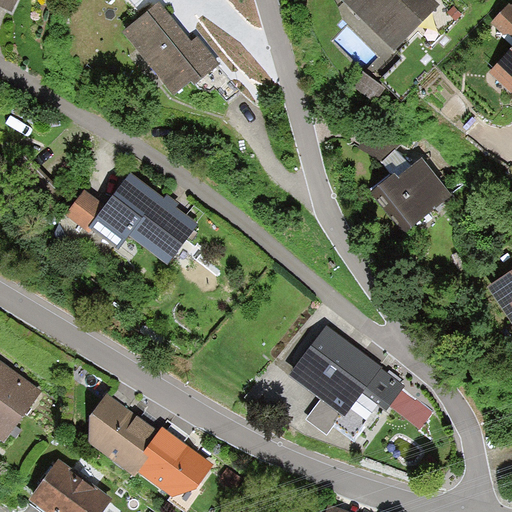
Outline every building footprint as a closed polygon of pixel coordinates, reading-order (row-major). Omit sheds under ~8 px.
[(19,0),(0,0),(0,8),(13,15),(19,0)] [(439,6),(432,0),(348,0),(345,3),(394,52),(439,6)] [(161,4),(124,35),(177,98),(220,62),(199,37),(193,42),(177,24),(161,4)] [(511,4),(511,5),(493,25),(511,42),(511,50),(491,73),(511,93),(511,4)] [(375,102),(385,89),(364,73),(354,86),(375,102)] [(395,179),(410,167),(397,150),(382,162),(395,179)] [(443,186),(422,158),(410,167),(395,179),(379,191),(408,229),(451,196),(443,186)] [(22,159),(0,184),(42,220),(56,204),(42,192),(50,183),(37,172),(22,159)] [(169,206),(132,177),(107,209),(94,226),(117,244),(127,232),(166,262),(195,226),(169,206)] [(94,226),(107,209),(84,191),(66,212),(90,231),(94,226)] [(511,273),(489,289),(511,323),(511,273)] [(406,386),(327,328),(291,375),(324,400),(310,419),(328,433),(336,422),(355,436),(379,404),(386,409),(389,404),(408,418),(420,402),(403,389),(406,386)] [(0,360),(0,440),(4,443),(42,392),(0,360)] [(108,396),(92,421),(89,446),(131,476),(135,472),(160,435),(131,413),(108,396)] [(174,498),(196,492),(215,466),(182,442),(163,430),(160,435),(135,472),(174,498)] [(104,511),(112,500),(58,463),(29,505),(39,511),(104,511)] [(359,511),(331,502),(327,511),(359,511)]
